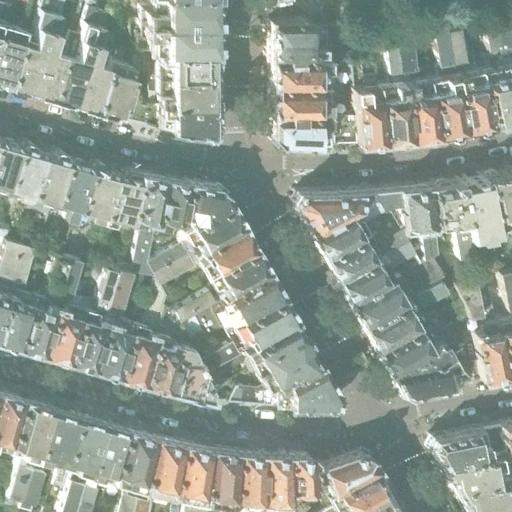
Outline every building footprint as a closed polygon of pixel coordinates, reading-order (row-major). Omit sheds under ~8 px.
[(26,90),(50,0),(39,0),(37,9),(36,8),(31,23),(21,20),(19,27),(3,83),(18,88),(26,90)] [(46,96),(61,42),(50,39),(52,32),(54,33),(59,14),(57,14),(61,0),(50,0),(26,90),(30,91),(46,96)] [(205,6),(204,0),(153,0),(154,4),(137,4),(137,19),(205,19),(205,18),(205,6)] [(261,0),(262,16),(302,18),(301,15),(280,15),(279,0),(261,0)] [(68,101),(93,8),(84,5),(83,7),(79,20),(78,19),(73,35),(64,32),(61,42),(46,96),(61,100),(68,101)] [(97,81),(104,58),(105,55),(92,51),(95,44),(96,44),(101,26),(105,11),(93,8),(68,101),(73,103),(89,108),(97,81)] [(327,53),(327,30),(317,30),(317,24),(303,24),(302,18),(262,16),(262,26),(262,55),(317,54),(344,55),(344,53),(327,53)] [(511,116),(511,60),(511,61),(503,16),(489,19),(509,117),(511,116)] [(205,48),(205,29),(205,19),(137,19),(137,33),(154,33),(154,48),(205,48)] [(509,117),(489,19),(476,21),(485,66),(475,68),(485,122),(509,117)] [(0,82),(3,83),(19,27),(0,21),(0,82)] [(485,122),(475,68),(462,71),(454,26),(440,28),(449,81),(458,127),(468,125),(485,122)] [(449,81),(440,28),(427,29),(432,76),(422,76),(429,132),(458,127),(449,81)] [(429,132),(422,76),(411,77),(406,31),(391,33),(395,71),(395,79),(401,136),(429,132)] [(401,136),(395,79),(395,71),(391,33),(378,34),(381,80),(372,80),(376,138),(401,136)] [(205,90),(205,58),(205,48),(154,48),(128,48),(129,66),(130,67),(137,67),(137,69),(144,69),(144,90),(152,89),(151,99),(206,98),(206,90),(205,90)] [(358,74),(356,54),(344,55),(317,54),(262,55),(262,66),(262,82),(318,81),(345,81),(372,80),(371,72),(358,74)] [(120,99),(126,81),(130,67),(129,66),(104,58),(97,81),(89,108),(106,112),(114,114),(114,115),(116,115),(120,99)] [(376,138),(372,80),(345,81),(346,81),(346,87),(345,87),(349,140),(350,139),(350,140),(376,138)] [(320,108),(318,81),(262,82),(263,101),(262,102),(262,108),(320,108)] [(349,140),(345,87),(339,88),(339,87),(322,87),(322,82),(345,81),(318,81),(320,108),(321,140),(321,141),(349,140)] [(206,125),(205,109),(206,109),(206,98),(151,99),(120,99),(116,115),(152,124),(162,126),(184,130),(197,132),(198,132),(206,125)] [(321,140),(320,108),(262,108),(262,111),(263,111),(263,131),(263,132),(270,139),(308,141),(321,140)] [(0,191),(0,192),(14,143),(0,138),(0,191)] [(25,199),(38,150),(31,148),(31,147),(28,142),(28,141),(20,139),(15,142),(14,143),(0,192),(25,199)] [(48,206),(63,157),(63,156),(62,155),(60,151),(60,150),(52,148),(47,151),(46,151),(46,152),(38,150),(25,199),(48,206)] [(72,213),(86,164),(85,163),(63,157),(48,206),(62,210),(60,217),(70,220),(72,213)] [(98,221),(110,170),(102,168),(102,167),(99,162),(91,159),(91,160),(86,162),(85,163),(86,164),(72,213),(86,217),(98,221)] [(511,217),(509,198),(511,197),(511,166),(502,168),(478,172),(489,228),(502,226),(502,229),(511,226),(511,217)] [(125,222),(136,170),(122,167),(122,168),(118,171),(117,171),(117,172),(110,170),(98,221),(109,223),(123,226),(125,222)] [(136,224),(127,270),(140,272),(144,259),(149,233),(150,226),(152,223),(160,175),(136,170),(125,222),(136,224)] [(489,228),(478,172),(456,177),(462,219),(464,237),(490,232),(489,228)] [(172,219),(173,222),(180,179),(160,175),(152,223),(159,223),(157,232),(170,232),(172,219)] [(462,219),(456,177),(453,177),(423,181),(427,224),(446,222),(447,228),(451,255),(457,254),(467,252),(464,237),(462,219)] [(177,228),(224,201),(217,187),(210,183),(181,178),(180,179),(173,222),(177,228)] [(427,224),(423,181),(421,182),(396,184),(401,222),(402,231),(414,230),(414,233),(416,244),(417,256),(430,249),(427,224)] [(342,208),(373,192),(379,205),(382,203),(386,212),(391,220),(388,222),(401,222),(396,184),(359,187),(359,188),(332,189),(333,189),(314,190),(292,190),(292,189),(287,198),(304,228),(342,208)] [(316,249),(386,212),(382,203),(379,205),(373,192),(342,208),(304,228),(316,249)] [(150,271),(236,224),(237,223),(224,201),(211,208),(177,228),(182,238),(144,259),(150,271)] [(379,248),(402,236),(398,231),(402,231),(401,222),(388,222),(391,220),(386,212),(316,249),(329,274),(379,248)] [(195,261),(201,272),(249,246),(236,224),(150,271),(157,283),(192,265),(192,264),(195,261)] [(28,244),(30,236),(15,232),(13,240),(28,244)] [(0,283),(13,240),(0,236),(0,283)] [(342,297),(413,258),(414,258),(417,256),(416,244),(408,247),(402,236),(379,248),(329,274),(342,297)] [(26,290),(15,287),(28,244),(13,240),(0,283),(0,340),(11,344),(26,290)] [(173,315),(261,267),(249,246),(201,272),(207,283),(168,304),(173,315)] [(463,265),(459,266),(457,254),(451,255),(430,249),(417,256),(414,258),(413,258),(342,297),(342,298),(355,319),(436,278),(443,274),(447,280),(465,276),(463,265)] [(36,351),(36,350),(63,255),(51,251),(38,294),(26,290),(11,344),(36,351)] [(97,264),(99,257),(92,254),(89,262),(97,264)] [(61,358),(79,295),(66,292),(75,258),(63,255),(36,350),(61,358)] [(482,261),(463,265),(465,276),(481,273),(494,270),(498,270),(495,259),(492,259),(482,261)] [(86,365),(113,270),(101,266),(91,299),(79,295),(61,358),(86,365)] [(217,325),(275,293),(261,267),(173,315),(187,341),(217,325)] [(511,368),(511,280),(510,267),(498,270),(494,270),(502,314),(490,316),(500,371),(501,371),(511,368)] [(113,270),(86,365),(112,373),(127,319),(115,315),(127,270),(114,268),(113,270)] [(137,380),(159,302),(162,294),(156,283),(152,275),(140,272),(137,283),(147,286),(137,322),(135,321),(127,319),(112,373),(136,380),(137,380)] [(500,371),(490,316),(484,286),(482,275),(466,278),(465,276),(447,280),(461,305),(463,315),(463,328),(465,339),(467,355),(471,354),(474,376),(475,376),(500,371)] [(413,306),(442,289),(436,278),(355,319),(356,322),(369,345),(419,317),(413,306)] [(197,366),(285,319),(289,317),(275,293),(217,325),(224,336),(193,355),(197,366)] [(162,387),(174,341),(176,335),(185,338),(186,341),(187,341),(173,315),(168,304),(159,302),(137,380),(160,386),(162,387)] [(444,352),(465,339),(463,328),(455,333),(448,321),(442,325),(434,310),(420,318),(419,317),(369,345),(370,346),(369,346),(382,369),(407,355),(412,365),(423,358),(425,362),(444,352)] [(308,362),(299,344),(300,338),(295,329),(289,328),(285,319),(197,366),(199,373),(203,381),(240,360),(244,369),(245,368),(251,370),(256,381),(284,364),(289,374),(308,362)] [(474,376),(471,354),(467,355),(465,339),(444,352),(425,362),(423,358),(412,365),(407,355),(382,369),(383,370),(392,387),(400,391),(442,383),(442,382),(454,380),(474,376)] [(199,373),(197,366),(193,355),(190,346),(174,341),(162,387),(204,396),(205,386),(203,381),(199,373)] [(330,391),(312,360),(308,362),(289,374),(284,364),(256,381),(257,382),(252,385),(230,383),(223,398),(269,403),(310,402),(311,402),(323,402),(323,403),(324,403),(330,391)] [(0,448),(1,449),(16,396),(0,391),(0,448)] [(26,456),(42,403),(32,400),(16,396),(1,449),(14,453),(0,503),(12,506),(24,465),(20,464),(22,457),(21,454),(26,456)] [(54,464),(69,411),(52,406),(42,403),(26,456),(32,458),(30,466),(24,465),(12,506),(27,510),(38,469),(40,460),(54,464)] [(58,498),(53,511),(81,511),(90,484),(77,480),(76,480),(94,418),(85,415),(84,415),(69,411),(54,464),(44,494),(58,498)] [(105,479),(121,426),(94,418),(76,480),(77,480),(80,471),(105,479)] [(511,445),(511,422),(511,418),(503,420),(493,422),(443,431),(426,434),(422,442),(434,463),(440,459),(511,445)] [(118,493),(117,497),(113,511),(131,511),(149,434),(121,426),(105,479),(118,483),(118,488),(118,493)] [(166,494),(176,440),(149,434),(131,511),(145,511),(148,500),(152,492),(166,494)] [(195,511),(206,445),(202,445),(176,440),(166,494),(179,497),(180,507),(179,511),(195,511)] [(210,511),(211,511),(214,501),(227,503),(230,448),(206,445),(195,511),(210,511)] [(511,445),(440,459),(446,484),(511,472),(511,445)] [(323,495),(372,468),(371,466),(363,452),(363,451),(353,447),(307,463),(308,487),(308,491),(322,493),(323,495)] [(255,511),(256,495),(258,450),(230,448),(227,503),(240,504),(239,511),(255,511)] [(270,511),(271,506),(284,507),(283,488),(282,451),(258,450),(256,495),(255,511),(270,511)] [(308,487),(307,463),(307,457),(301,451),(282,451),(283,488),(308,487)] [(343,511),(384,490),(372,468),(323,495),(327,503),(310,511),(343,511)] [(511,472),(446,484),(459,509),(511,498),(511,472)] [(396,511),(384,490),(343,511),(396,511)] [(511,511),(511,498),(459,509),(460,511),(511,511)]
